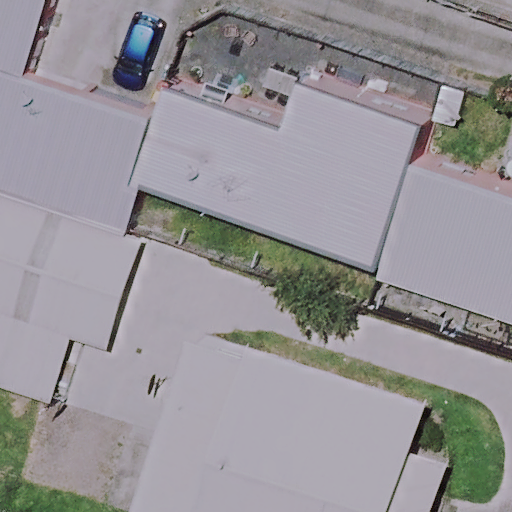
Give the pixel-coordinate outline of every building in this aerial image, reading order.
[(142,178),(163,111),(35,70),(56,0),(0,0),(0,193),(125,233),(142,178)] [(163,111),(142,178),(390,256),(423,160),(436,119),(312,80),(298,126),(171,86),(163,111)] [(511,187),(423,160),(390,256),(386,271),(511,310),(511,187)] [(125,233),(0,193),(0,380),(59,399),(75,349),(105,358),(126,291),(143,239),(125,233)] [(437,511),(469,406),(209,329),(154,511),(437,511)]
